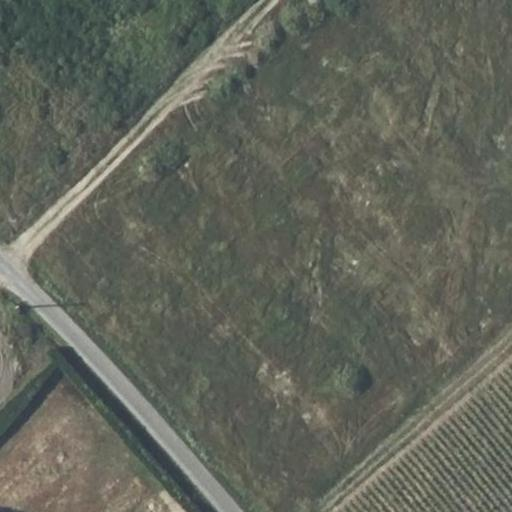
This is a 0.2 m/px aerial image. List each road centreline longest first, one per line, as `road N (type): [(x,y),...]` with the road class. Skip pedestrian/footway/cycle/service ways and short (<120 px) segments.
road 1 (track): [(267,0),(6,269)]
road 2 (unclassified): [(228,511),(0,262)]
